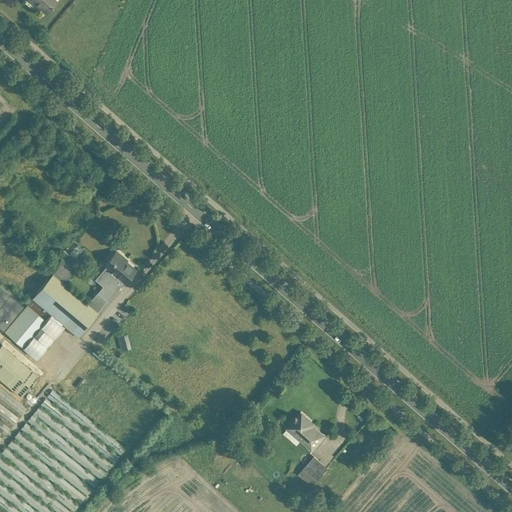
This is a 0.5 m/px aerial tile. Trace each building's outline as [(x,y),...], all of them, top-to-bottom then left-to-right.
[(30,0),(46,13),(52,6),(57,1),(56,0),(30,0)] [(52,273),(32,297),(4,331),(23,346),(50,313),(67,327),(74,333),(78,336),(91,319),(98,312),(64,283),(81,263),(69,253),(68,254),(64,250),(59,256),(63,260),(52,273)] [(135,270),(126,261),(127,260),(116,251),(105,264),(106,265),(95,279),(103,286),(97,292),(107,301),(124,281),(125,282),(135,270)] [(23,305),(9,294),(0,286),(0,326),(3,329),(23,305)] [(118,335),(120,349),(130,348),(128,333),(118,335)] [(0,343),(0,342),(0,378),(20,395),(38,375),(0,343)] [(0,387),(0,437),(25,406),(0,387)] [(52,392),(0,456),(0,511),(70,511),(122,447),(52,392)] [(289,422),(289,424),(289,425),(300,436),(300,440),(313,451),(325,437),(313,426),(315,424),(301,412),(297,416),(296,416),(294,417),(293,417),(292,417),(289,421),(288,422),(289,422)] [(314,456),(299,475),(312,486),(328,468),(314,456)]
